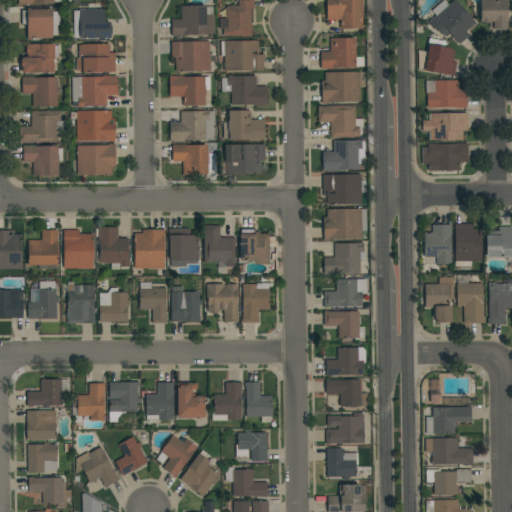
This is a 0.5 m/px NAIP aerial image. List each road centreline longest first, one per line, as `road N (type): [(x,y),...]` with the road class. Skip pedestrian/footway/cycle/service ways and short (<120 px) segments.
road 1 (residential): [(292,24),(299,511)]
road 2 (residential): [(0,355),(297,354)]
road 3 (residential): [(0,199),(295,201)]
road 4 (residential): [(143,0),(146,203)]
road 5 (secondary): [(405,199),(402,0)]
road 6 (secondary): [(408,358),(405,199)]
road 7 (residential): [(502,356),(504,511)]
road 8 (secondary): [(409,511),(408,358)]
road 9 (secondary): [(385,359),(387,511)]
road 10 (residential): [(496,71),(498,198)]
